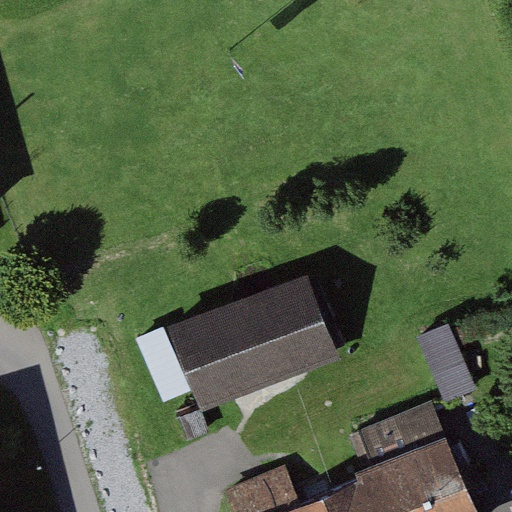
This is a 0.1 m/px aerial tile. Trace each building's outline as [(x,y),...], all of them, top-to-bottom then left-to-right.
[(0,0),(0,8),(20,0),(0,0)] [(206,400),(339,347),(306,264),(173,316),(206,400)] [(436,401),(358,430),(369,458),(446,429),(436,401)] [(485,511),(450,429),(359,468),(377,511),(485,511)] [(377,511),(359,468),(257,511),(377,511)] [(232,511),(245,511),(292,496),(284,471),(225,490),(232,511)]
